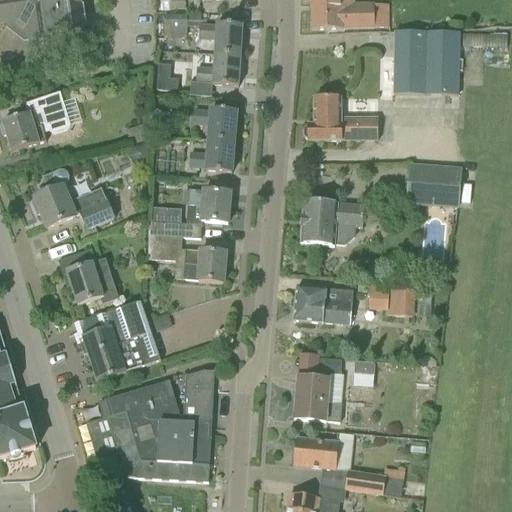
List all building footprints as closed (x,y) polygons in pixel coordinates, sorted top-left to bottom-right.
[(0,0),(0,27),(13,26),(14,31),(21,37),(27,36),(28,44),(86,36),(81,0),(84,0),(0,0)] [(341,0),(311,0),(312,33),(343,32),(343,31),(389,31),(389,7),(342,8),(341,0)] [(187,30),(187,18),(164,18),(164,30),(187,30)] [(216,42),(214,58),(241,60),(243,29),(217,27),(217,30),(200,29),(199,41),(216,42)] [(461,36),(395,35),(394,97),(460,98),(461,36)] [(212,88),(239,90),(241,60),(214,58),(213,74),(196,72),(195,84),(212,86),(212,88)] [(177,95),(178,82),(157,81),(156,93),(177,95)] [(53,98),(36,103),(14,109),(17,120),(2,125),(3,127),(0,128),(3,139),(6,138),(12,155),(46,145),(43,135),(49,134),(53,139),(67,135),(70,129),(60,96),(53,98)] [(342,102),(314,102),(314,128),(308,128),(308,129),(304,132),(304,141),(309,144),(309,145),(341,145),(341,144),(378,144),(378,121),(341,121),(342,102)] [(234,146),(237,115),(209,113),(209,116),(193,114),(192,127),(208,128),(206,143),(234,146)] [(142,128),(126,133),(130,147),(146,143),(142,128)] [(232,176),(234,146),(206,143),(205,159),(189,157),(188,170),(205,172),(204,174),(232,176)] [(146,164),(146,148),(131,152),(146,164)] [(463,172),(409,168),(405,209),(460,213),(463,172)] [(49,196),(34,202),(47,232),(82,217),(88,233),(114,222),(107,205),(102,192),(87,198),(69,206),(63,190),(66,188),(69,184),(69,180),(68,176),(65,174),(61,173),(43,180),(49,196)] [(148,239),(182,241),(201,243),(202,225),(228,227),(230,197),(189,193),(187,208),(188,208),(186,228),(161,226),(148,226),(148,239)] [(355,242),(356,231),(364,231),(366,210),(340,208),(340,207),(304,204),(300,247),(336,251),(344,252),(355,242)] [(181,253),(182,241),(148,239),(147,263),(175,265),(174,283),(183,283),(183,284),(223,287),(226,256),(181,253)] [(78,310),(100,302),(102,309),(119,303),(105,263),(96,266),(92,253),(58,264),(64,283),(69,282),(78,310)] [(412,321),(415,290),(370,287),(368,311),(386,312),(386,319),(412,321)] [(353,295),(326,293),(297,290),(295,302),(292,305),(291,310),(295,313),(294,325),(323,327),(323,326),(350,328),(353,295)] [(141,305),(74,327),(84,358),(89,357),(98,385),(160,364),(151,337),(152,337),(141,305)] [(0,463),(35,452),(24,413),(16,415),(13,404),(20,401),(12,374),(11,371),(3,344),(0,345),(0,463)] [(343,364),(318,363),(317,376),(313,375),(312,382),(297,381),(294,423),(341,427),(342,408),(328,406),(330,384),(328,384),(329,377),(342,378),(343,364)] [(352,380),(354,380),(374,381),(375,368),(353,366),(352,380)] [(186,380),(184,421),(212,423),(214,375),(204,375),(186,380)] [(208,487),(212,423),(184,421),(181,421),(170,385),(104,404),(127,482),(200,486),(208,487)] [(296,442),(293,469),(336,474),(339,447),(296,442)] [(385,481),(385,480),(348,475),(346,493),(400,500),(403,483),(385,481)] [(336,511),(337,508),(319,505),(319,502),(289,498),(287,511),(336,511)]
